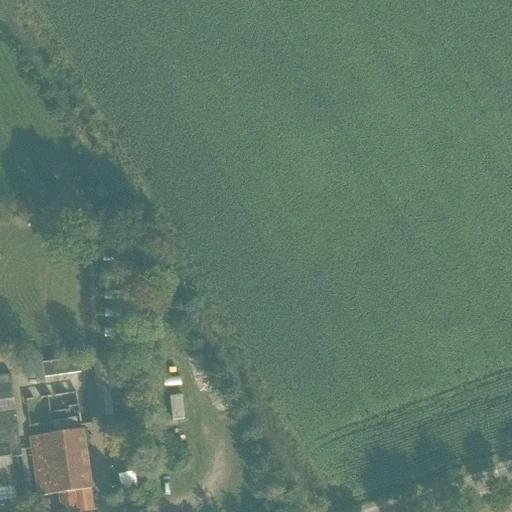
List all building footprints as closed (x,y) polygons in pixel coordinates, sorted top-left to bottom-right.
[(60,221),(58,233),(85,237),(86,225),(60,221)] [(0,250),(9,258),(29,238),(20,230),(0,250)] [(111,242),(99,242),(99,282),(112,282),(111,242)] [(1,266),(3,306),(15,305),(13,265),(1,266)] [(99,293),(99,333),(111,333),(111,293),(99,293)] [(4,323),(34,350),(42,341),(12,314),(4,323)] [(126,351),(92,356),(100,418),(134,413),(126,351)] [(35,365),(37,379),(74,374),(72,360),(35,365)] [(0,511),(16,511),(9,458),(21,456),(10,375),(0,375),(0,511)] [(181,378),(169,378),(169,403),(181,403),(181,378)] [(83,511),(92,511),(89,490),(90,490),(81,430),(30,438),(39,497),(59,494),(61,511),(83,511)]
